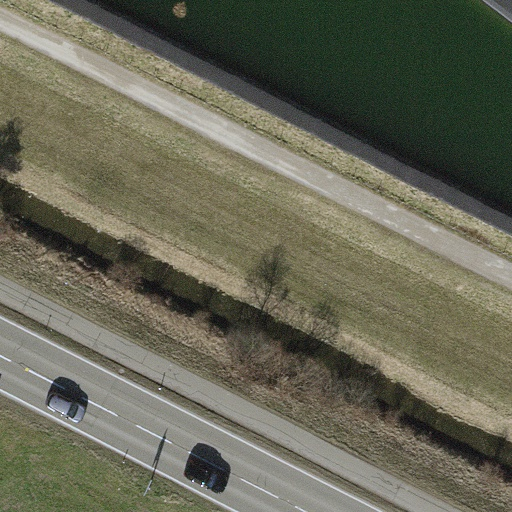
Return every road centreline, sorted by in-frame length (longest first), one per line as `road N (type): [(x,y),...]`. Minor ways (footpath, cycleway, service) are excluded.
road 1 (track): [(0,20),(511,280)]
road 2 (secondary): [(0,355),(305,511)]
